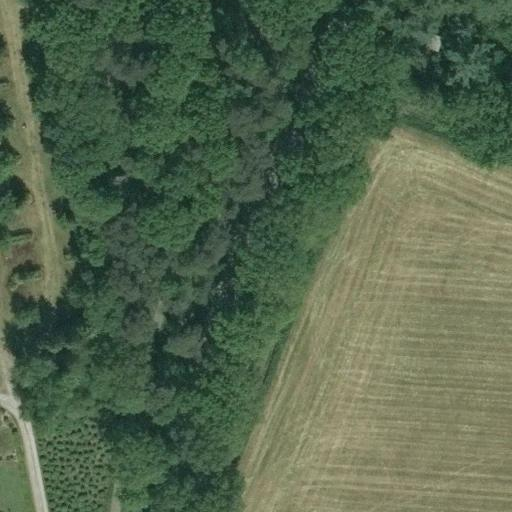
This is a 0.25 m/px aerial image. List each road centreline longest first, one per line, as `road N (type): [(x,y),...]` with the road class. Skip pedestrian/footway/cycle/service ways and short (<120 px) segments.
road 1 (tertiary): [(164,511),(206,357),(351,0)]
road 2 (track): [(0,401),(13,404),(25,423),(42,511)]
